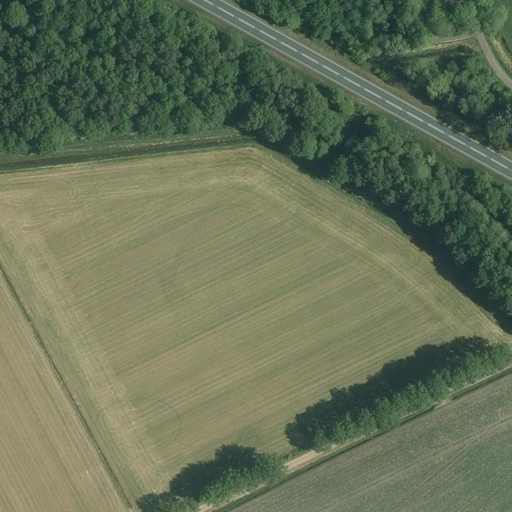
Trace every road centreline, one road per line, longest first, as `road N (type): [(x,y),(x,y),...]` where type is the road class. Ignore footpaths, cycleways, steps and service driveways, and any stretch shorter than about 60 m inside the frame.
road 1 (trunk): [(511,172),(202,0)]
road 2 (track): [(197,511),(511,358)]
